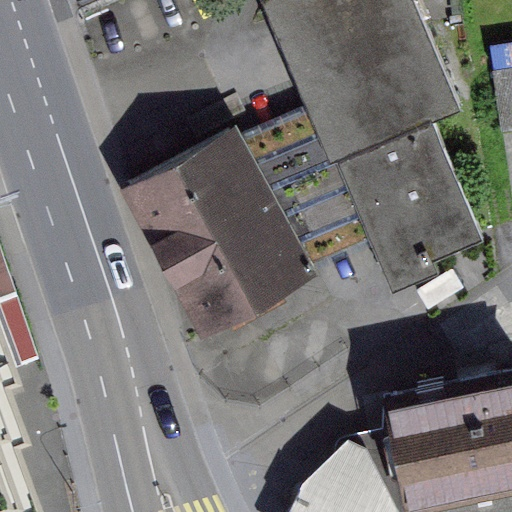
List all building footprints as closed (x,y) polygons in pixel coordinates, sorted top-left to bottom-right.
[(433,0),(282,0),(324,92),(388,233),(406,273),(505,228),(453,115),(481,103),(433,0)] [(511,59),(503,60),(511,189),(511,59)] [(324,92),(270,115),(342,252),(388,233),(324,92)] [(270,115),(142,182),(223,335),(351,268),(342,252),(270,115)] [(0,357),(0,511),(24,511),(34,508),(4,430),(16,425),(0,382),(0,364),(2,364),(0,357)] [(511,374),(413,392),(341,439),(310,473),(385,511),(423,511),(431,507),(511,493),(511,374)] [(385,511),(310,473),(290,511),(385,511)]
